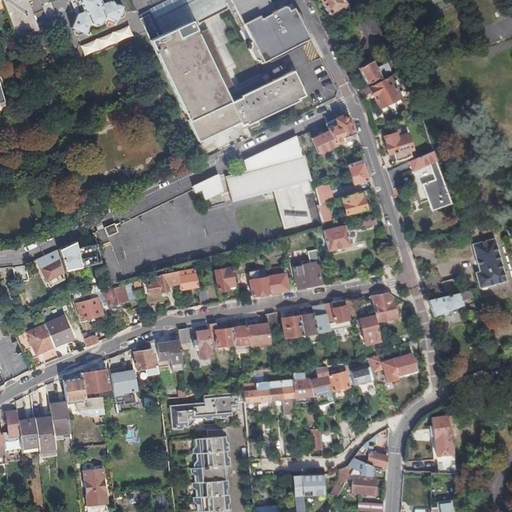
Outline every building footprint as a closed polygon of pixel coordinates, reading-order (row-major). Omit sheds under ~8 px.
[(2,0),(3,1),(17,39),(39,30),(28,0),(2,0)] [(70,0),(76,15),(71,27),(74,29),(73,30),(74,34),(79,36),(82,34),(82,33),(85,33),(91,22),(97,25),(102,22),(105,16),(117,20),(118,17),(120,18),(123,16),(125,12),(123,9),(121,8),(123,6),(110,1),(109,0),(70,0)] [(258,60),(260,63),(301,41),(309,37),(310,37),(294,6),(287,9),(286,6),(282,5),(273,10),(268,0),(229,0),(251,41),(249,43),(250,45),(249,49),(255,59),(258,60)] [(343,0),(320,0),(329,13),(346,3),(343,0)] [(153,13),(140,18),(198,140),(239,120),(241,124),(246,122),(247,123),(262,116),(261,115),(304,94),(292,70),(240,94),(241,96),(230,101),(192,20),(163,34),(153,13)] [(355,21),(365,42),(364,45),(382,36),(370,13),(355,21)] [(83,56),(132,37),(127,27),(79,46),(83,56)] [(387,45),(382,36),(364,45),(360,54),(370,58),(374,49),(380,50),(381,48),(387,45)] [(351,56),(344,60),(348,67),(355,64),(351,56)] [(388,62),(377,68),(373,60),(358,68),(367,84),(390,72),(391,69),(388,62)] [(389,76),(361,91),(364,97),(372,93),(380,108),(400,97),(393,84),(401,79),(397,72),(389,76)] [(342,116),(326,123),(329,130),(335,144),(354,137),(349,118),(342,116)] [(311,139),(318,154),(336,146),(335,144),(329,130),(311,139)] [(410,151),(412,150),(407,134),(404,135),(403,132),(400,134),(399,130),(395,131),(395,133),(384,137),(386,143),(389,154),(390,154),(392,163),(408,158),(408,157),(411,156),(410,151)] [(301,156),(296,137),(262,154),(247,161),(249,170),(225,177),(232,202),(274,190),(284,228),(310,221),(303,195),(313,192),(310,180),(304,156),(301,156)] [(432,150),(398,166),(387,171),(395,197),(401,194),(397,187),(403,184),(400,177),(429,164),(435,180),(422,185),(431,210),(451,203),(432,150)] [(348,169),(350,175),(353,185),(368,180),(363,163),(348,169)] [(211,207),(226,202),(217,174),(193,186),(194,189),(195,193),(201,190),(204,200),(209,198),(211,207)] [(328,184),(315,189),(319,205),(330,201),(334,200),(328,184)] [(363,197),(361,198),(360,192),(357,192),(356,192),(337,199),(338,205),(343,204),(346,214),(366,208),(363,197)] [(325,224),(336,220),(330,201),(319,205),(325,224)] [(363,228),(377,224),(375,217),(361,221),(363,228)] [(108,237),(119,232),(116,226),(115,223),(104,228),(108,237)] [(328,251),(350,245),(347,234),(346,231),(345,225),(325,230),(323,231),(323,230),(319,231),(319,235),(324,234),(328,251)] [(75,241),(58,249),(65,270),(100,263),(96,244),(77,248),(75,241)] [(480,289),(507,282),(495,241),(474,246),(480,274),(476,275),(480,289)] [(271,243),(261,246),(262,251),(272,249),(271,243)] [(46,281),(49,287),(65,280),(56,250),(36,260),(35,260),(45,281),(46,281)] [(215,271),(217,285),(198,288),(202,305),(221,302),(219,291),(229,290),(228,286),(235,285),(231,262),(223,264),(224,269),(215,271)] [(318,262),(294,267),(297,288),(311,286),(322,284),(318,262)] [(285,269),(266,272),(267,277),(285,274),(285,269)] [(190,270),(178,272),(180,282),(181,289),(198,286),(196,273),(190,274),(190,270)] [(169,290),(168,284),(180,282),(178,272),(177,271),(164,274),(156,275),(157,276),(146,279),(149,294),(169,290)] [(285,274),(267,277),(270,293),(282,291),(288,290),(285,274)] [(267,277),(249,280),(252,296),(254,296),(270,293),(267,277)] [(458,279),(442,282),(446,296),(462,293),(458,279)] [(133,282),(124,285),(111,289),(104,291),(99,292),(103,307),(138,298),(133,282)] [(446,296),(428,301),(433,317),(464,306),(462,301),(472,297),(470,291),(462,293),(446,296)] [(102,315),(99,302),(101,301),(99,292),(90,295),(91,300),(76,304),(81,321),(102,315)] [(378,295),(371,297),(375,317),(377,322),(397,318),(392,296),(384,294),(378,295)] [(350,300),(344,301),(347,314),(353,313),(350,300)] [(162,301),(147,305),(152,319),(167,313),(162,301)] [(330,304),(323,305),(328,325),(348,320),(347,314),(344,301),(330,304)] [(280,312),(281,319),(300,316),(298,309),(283,312),(280,312)] [(274,313),(266,315),(268,324),(268,330),(276,329),(274,313)] [(478,322),(479,325),(485,323),(483,313),(476,315),(477,319),(475,320),(475,323),(478,322)] [(313,314),(300,316),(303,336),(316,333),(313,314)] [(281,319),(285,339),(303,336),(300,316),(281,319)] [(64,317),(44,325),(58,358),(72,353),(62,331),(69,328),(64,317)] [(361,328),(365,345),(381,342),(377,322),(375,317),(360,320),(361,328)] [(109,323),(96,328),(100,341),(112,335),(109,323)] [(268,324),(246,326),(250,345),(250,346),(270,344),(268,330),(268,324)] [(35,354),(40,352),(45,364),(58,358),(44,325),(26,332),(35,354)] [(246,327),(232,328),(234,345),(235,347),(250,345),(246,326),(246,327)] [(215,330),(217,348),(234,345),(232,328),(215,330)] [(187,329),(178,330),(179,342),(179,345),(189,343),(187,329)] [(197,349),(198,359),(212,358),(209,333),(209,330),(196,332),(196,340),(193,340),(194,350),(197,349)] [(87,333),(82,334),(85,347),(98,342),(96,336),(92,336),(88,337),(87,333)] [(154,367),(152,356),(156,356),(154,341),(148,343),(149,351),(134,353),(137,370),(154,367)] [(170,360),(171,372),(182,371),(179,345),(179,342),(157,345),(160,361),(170,360)] [(393,343),(382,346),(384,353),(395,350),(393,343)] [(369,358),(369,359),(373,372),(383,370),(386,381),(387,383),(398,380),(397,378),(417,372),(412,354),(393,359),(383,362),(381,354),(369,358)] [(127,363),(108,366),(112,388),(131,385),(127,363)] [(367,367),(350,371),(354,387),(370,383),(367,367)] [(81,374),(81,378),(84,394),(109,390),(107,370),(81,374)] [(345,373),(329,376),(333,391),(349,388),(345,373)] [(329,376),(309,381),(313,396),(316,407),(334,402),(333,391),(329,376)] [(81,378),(62,381),(65,403),(76,402),(76,411),(103,409),(102,398),(84,400),(84,394),(81,378)] [(309,380),(293,381),(295,398),(313,396),(309,381),(309,380)] [(293,381),(280,382),(282,399),(295,398),(293,381)] [(270,383),(268,384),(269,401),(282,399),(280,382),(270,383)] [(268,384),(256,385),(257,402),(269,401),(268,384)] [(243,386),(244,403),(245,403),(257,402),(256,385),(243,386)] [(236,393),(203,395),(204,402),(170,406),(171,428),(173,430),(182,429),(183,428),(190,427),(194,422),(194,419),(203,418),(205,419),(212,419),(212,417),(215,417),(218,419),(226,418),(227,416),(232,416),(231,408),(238,407),(236,393)] [(291,413),(290,401),(282,401),(282,413),(291,413)] [(8,434),(9,438),(7,438),(9,455),(18,453),(21,449),(18,423),(16,402),(3,410),(3,414),(6,413),(8,434)] [(49,405),(50,419),(53,439),(54,439),(53,434),(68,432),(68,437),(70,437),(65,403),(49,405)] [(26,422),(18,423),(21,449),(37,448),(34,421),(33,412),(25,413),(26,422)] [(446,417),(431,419),(436,458),(438,474),(454,475),(446,417)] [(50,419),(34,421),(37,448),(38,451),(54,448),(53,439),(50,419)] [(348,420),(339,423),(342,439),(352,436),(348,420)] [(230,511),(230,510),(229,510),(229,502),(224,503),(224,499),(229,499),(228,488),(223,489),(223,485),(227,485),(227,474),(222,474),(221,471),(226,470),(226,466),(230,466),(229,462),(225,463),(224,459),(229,459),(228,448),(224,448),(223,445),(228,444),(227,430),(207,432),(208,438),(182,440),(182,441),(194,440),(194,441),(195,441),(196,446),(192,451),(192,454),(195,454),(195,455),(196,455),(196,461),(193,465),(193,469),(189,469),(190,474),(194,476),(194,482),(193,482),(193,483),(190,484),(191,488),(195,491),(196,496),(195,497),(195,498),(191,498),(192,502),(196,505),(197,511),(196,511),(195,511),(201,511),(204,511),(203,511),(230,511)] [(310,431),(311,451),(322,451),(320,433),(320,430),(310,431)] [(329,432),(320,433),(322,451),(332,450),(329,432)] [(375,437),(367,444),(358,452),(363,456),(368,452),(369,452),(371,453),(372,451),(373,451),(375,437)] [(363,456),(358,452),(348,467),(353,470),(366,474),(369,464),(368,464),(369,452),(368,452),(363,456)] [(369,452),(368,464),(369,464),(386,469),(387,457),(371,453),(369,452)] [(93,470),(82,471),(86,507),(89,507),(91,509),(101,508),(103,506),(103,505),(106,505),(102,469),(100,469),(100,467),(92,468),(93,470)] [(340,470),(339,481),(345,484),(345,483),(350,475),(351,474),(353,470),(348,467),(340,470)] [(342,487),(343,488),(341,490),(344,490),(348,491),(350,475),(345,483),(345,484),(342,487)] [(352,494),(374,496),(376,479),(377,477),(361,475),(361,477),(354,477),(352,494)] [(323,476),(302,477),(303,497),(324,496),(323,476)] [(299,494),(299,499),(303,499),(303,497),(302,477),(293,477),(294,494),(299,494)] [(337,484),(330,496),(335,499),(336,500),(341,490),(343,488),(342,487),(337,484)] [(341,490),(336,500),(335,499),(334,501),(347,503),(348,491),(344,490),(341,490)] [(383,511),(384,505),(361,503),(360,511),(378,511),(383,511)]
